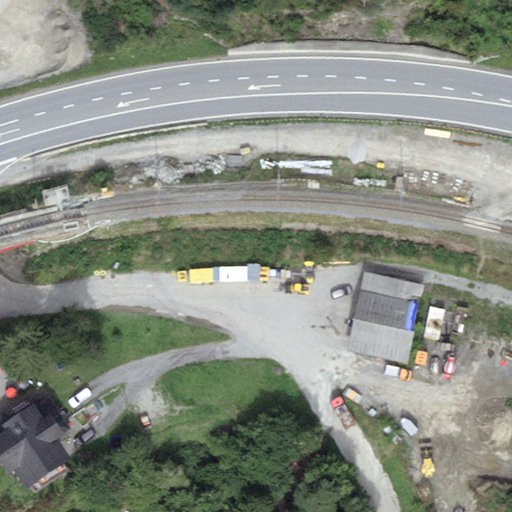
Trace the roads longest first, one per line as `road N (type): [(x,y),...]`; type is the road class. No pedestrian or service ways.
road 1 (primary): [(511,109),(345,89),(240,90),(89,115),(0,140)]
road 2 (residential): [(0,295),(164,296),(284,334),(372,472),(385,511)]
road 3 (track): [(284,334),(338,276),(360,267),(511,299)]
